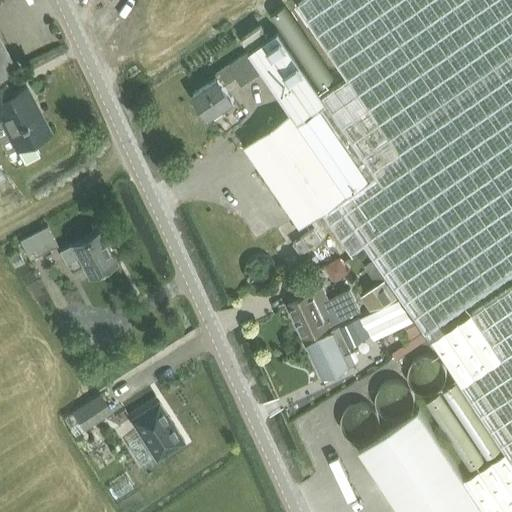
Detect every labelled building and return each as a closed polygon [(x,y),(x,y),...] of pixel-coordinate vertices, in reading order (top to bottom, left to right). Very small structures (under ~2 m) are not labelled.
[(511,0),(300,0),(297,2),(348,76),(327,91),(322,94),(292,51),(263,71),(290,111),(245,143),(301,225),(323,210),(352,251),(365,242),(426,331),(431,338),(432,338),(438,347),(511,458),(511,0)] [(218,76),(193,93),(209,116),(213,114),(216,118),(224,112),(221,108),(235,98),(225,84),(236,77),(242,85),(263,71),(292,51),(278,30),(269,36),(261,25),(241,38),(249,50),(216,73),(218,76)] [(0,181),(7,177),(0,167),(0,76),(16,68),(0,37),(0,181)] [(5,83),(0,85),(0,140),(7,153),(16,147),(17,148),(18,147),(25,161),(39,154),(32,140),(51,130),(27,86),(11,94),(5,83)] [(30,258),(58,243),(47,224),(20,238),(30,258)] [(101,228),(73,243),(72,242),(59,249),(66,262),(79,256),(89,274),(117,260),(101,228)] [(314,228),(294,242),(301,253),(321,239),(314,228)] [(398,296),(385,278),(361,295),(370,309),(398,296)] [(304,336),(330,323),(330,322),(361,307),(351,286),(330,297),(324,285),(288,302),(304,336)] [(323,377),(357,362),(349,345),(373,333),(375,338),(415,319),(400,298),(340,326),(342,331),(335,334),(334,332),(308,344),(323,377)] [(412,323),(403,327),(410,342),(421,335),(412,323)] [(511,511),(511,458),(438,347),(337,414),(359,447),(402,511),(511,511)] [(101,393),(73,411),(84,429),(112,410),(101,393)] [(141,435),(128,443),(143,467),(156,458),(184,440),(159,400),(131,418),(141,435)]
